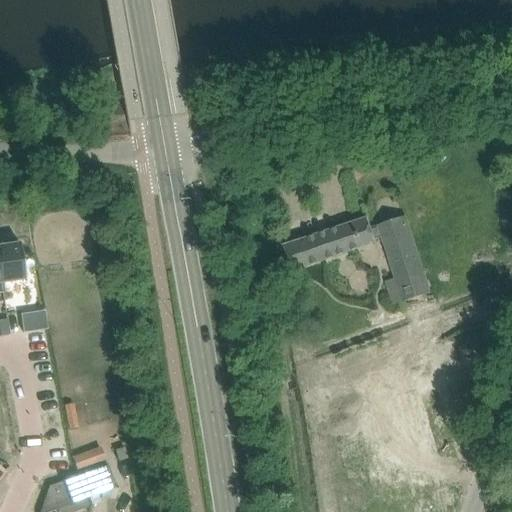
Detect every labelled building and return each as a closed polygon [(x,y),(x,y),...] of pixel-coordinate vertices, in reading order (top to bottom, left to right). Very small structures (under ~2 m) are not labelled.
[(325,232),(333,257),(376,242),(375,239),(381,237),(395,279),(385,282),(393,305),(429,293),(404,217),(378,226),(378,228),(371,230),(367,218),(325,232)] [(291,271),(333,257),(325,232),(283,247),(291,271)] [(19,243),(0,246),(0,274),(1,284),(25,280),(19,243)] [(29,316),(21,318),(23,333),(32,332),(29,316)] [(406,318),(381,326),(389,348),(414,340),(406,318)] [(7,320),(0,320),(0,332),(1,337),(10,335),(7,320)] [(13,427),(0,421),(0,453),(0,454),(13,427)] [(129,447),(118,449),(120,458),(131,456),(129,447)] [(78,476),(63,481),(71,504),(115,488),(107,466),(101,450),(73,461),(78,476)]
